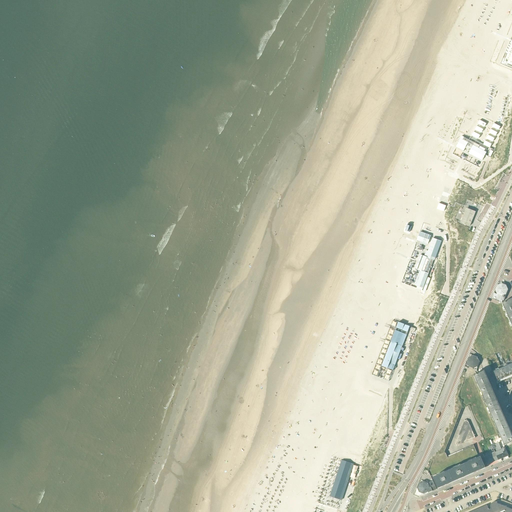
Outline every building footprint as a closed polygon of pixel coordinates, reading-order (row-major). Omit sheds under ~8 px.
[(482,132),(479,143),(495,149),(499,138),(482,132)] [(471,158),(466,169),(475,172),(479,161),(471,158)] [(472,209),(469,208),(469,209),(467,209),(462,221),(464,222),(464,223),(470,225),(476,211),(473,210),(472,209)] [(420,230),(417,239),(421,240),(420,242),(427,245),(431,234),(420,230)] [(434,233),(419,281),(431,285),(446,237),(434,233)] [(494,293),(491,299),(501,303),(502,300),(503,301),(505,297),(505,298),(506,294),(507,290),(505,286),(502,284),(498,286),(496,290),(498,294),(497,294),(494,293)] [(511,298),(502,303),(505,311),(511,308),(511,298)] [(397,301),(397,312),(415,312),(415,301),(397,301)] [(398,323),(381,366),(393,370),(410,327),(398,323)] [(386,338),(391,340),(395,326),(390,324),(386,338)] [(469,366),(473,367),(477,366),(479,362),(477,358),(473,356),(469,358),(468,362),(469,366)] [(511,375),(511,363),(492,372),(497,382),(511,375)] [(477,383),(488,378),(484,370),(474,375),(477,383)] [(491,386),(488,378),(477,383),(480,391),(491,386)] [(370,393),(378,394),(379,387),(372,386),(370,393)] [(484,399),(495,394),(491,386),(480,391),(484,399)] [(484,399),(487,406),(498,402),(495,394),(484,399)] [(501,410),(498,402),(487,406),(491,414),(501,410)] [(505,417),(501,410),(491,414),(494,422),(505,417)] [(494,422),(497,430),(508,425),(505,417),(494,422)] [(509,428),(508,425),(497,430),(501,438),(511,433),(509,428)] [(511,442),(511,434),(511,433),(501,438),(504,446),(511,442)] [(499,443),(492,446),(493,449),(495,448),(497,451),(495,452),(498,460),(508,456),(505,448),(501,449),(499,443)] [(488,465),(498,460),(495,452),(484,457),(488,465)] [(465,464),(469,475),(485,468),(480,458),(465,464)] [(346,462),(334,498),(342,500),(354,464),(346,462)] [(469,475),(465,464),(459,467),(458,466),(455,467),(455,468),(449,471),(454,481),(469,475)] [(435,485),(436,489),(454,481),(449,471),(434,478),(437,484),(435,485)] [(431,487),(435,485),(433,481),(427,484),(423,482),(420,484),(418,488),(420,491),(424,493),(427,491),(428,493),(433,491),(431,487)] [(496,501),(495,501),(494,501),(494,502),(493,502),(492,502),(492,503),(491,504),(491,505),(490,505),(490,506),(490,507),(490,508),(491,509),(489,509),(487,505),(470,511),(511,511),(511,507),(497,502),(496,501)]
